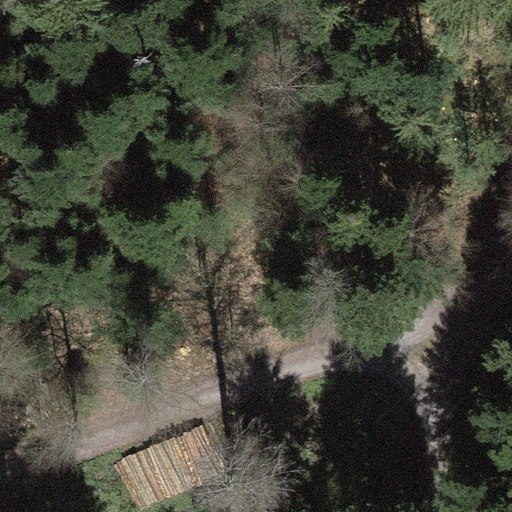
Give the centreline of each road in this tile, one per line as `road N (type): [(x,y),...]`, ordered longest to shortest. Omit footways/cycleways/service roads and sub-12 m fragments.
road 1 (track): [(403,345),(307,353),(0,474)]
road 2 (track): [(403,345),(435,435),(443,511)]
road 3 (unclassified): [(511,283),(403,345)]
